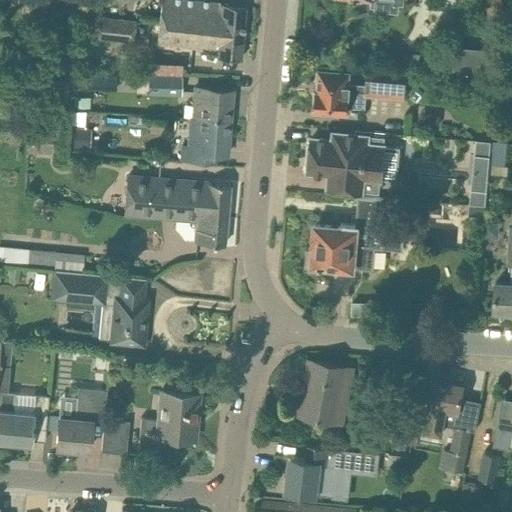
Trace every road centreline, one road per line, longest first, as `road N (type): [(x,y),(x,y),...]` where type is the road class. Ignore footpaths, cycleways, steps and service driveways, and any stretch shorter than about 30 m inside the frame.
road 1 (tertiary): [(281,323),(264,299),(254,248),(277,0)]
road 2 (tertiary): [(511,346),(321,337),(281,323)]
road 3 (unclassified): [(0,479),(231,496)]
road 4 (tertiary): [(231,496),(244,395),(281,323)]
